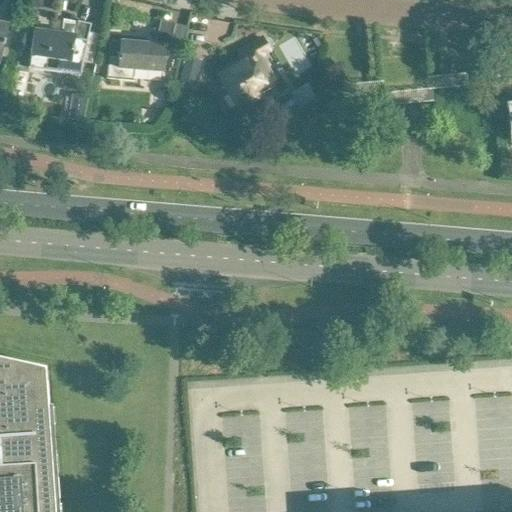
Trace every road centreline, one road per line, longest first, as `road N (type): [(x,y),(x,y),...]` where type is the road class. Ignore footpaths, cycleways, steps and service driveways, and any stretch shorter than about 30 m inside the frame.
road 1 (secondary): [(511,243),(0,196)]
road 2 (secondary): [(0,241),(511,285)]
road 3 (residential): [(281,0),(511,18)]
